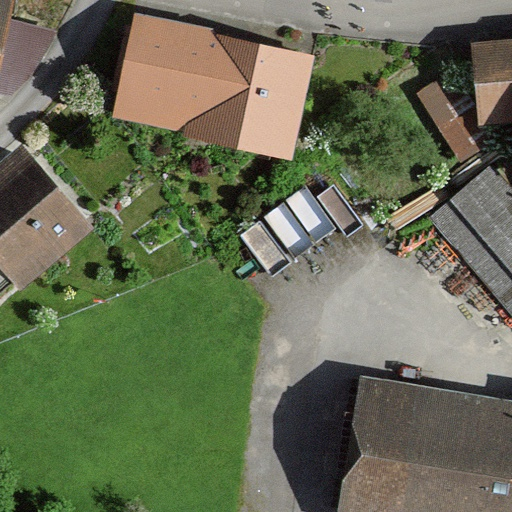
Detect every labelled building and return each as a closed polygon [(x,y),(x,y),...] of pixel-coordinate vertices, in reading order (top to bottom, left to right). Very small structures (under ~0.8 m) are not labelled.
[(0,0),(0,89),(11,92),(51,32),(0,20),(4,1),(0,0)] [(140,24),(120,115),(285,151),(305,60),(140,24)] [(511,47),(481,50),(486,117),(511,115),(511,47)] [(16,285),(85,226),(20,151),(0,168),(0,290),(12,280),(16,285)] [(511,201),(490,175),(436,219),(511,307),(511,201)] [(511,511),(511,409),(366,386),(345,511),(511,511)]
